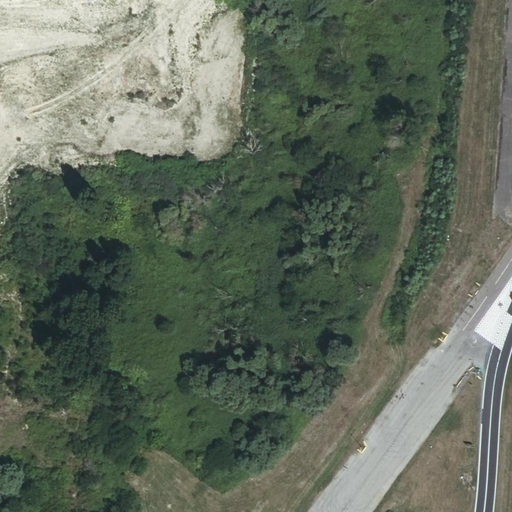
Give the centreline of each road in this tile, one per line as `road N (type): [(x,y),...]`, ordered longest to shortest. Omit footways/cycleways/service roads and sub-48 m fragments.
road 1 (unclassified): [(454,343),(335,511)]
road 2 (tertiary): [(482,511),(498,360)]
